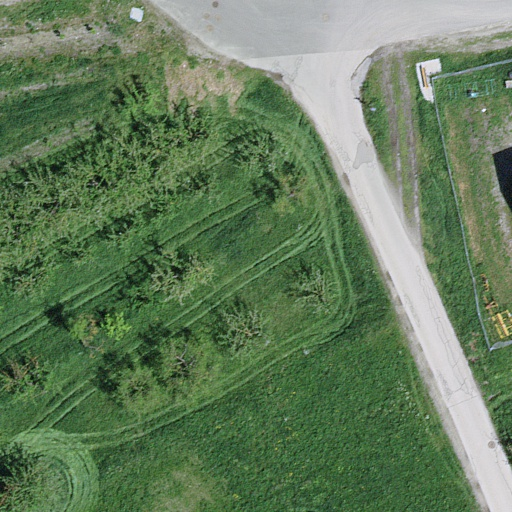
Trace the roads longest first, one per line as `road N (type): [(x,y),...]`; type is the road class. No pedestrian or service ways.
road 1 (unclassified): [(505,511),(315,32)]
road 2 (track): [(511,8),(436,16),(383,0)]
road 3 (unclassified): [(199,0),(255,38),(315,32)]
